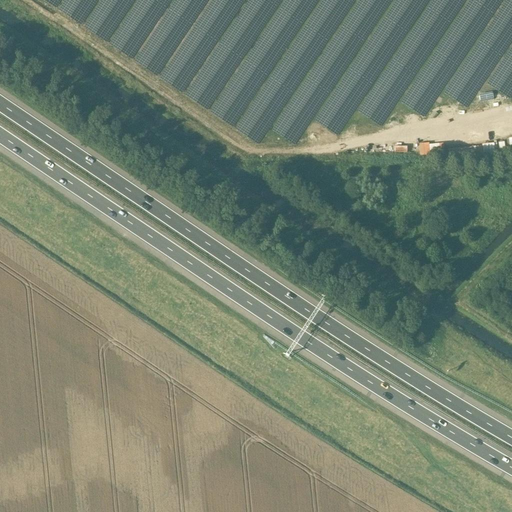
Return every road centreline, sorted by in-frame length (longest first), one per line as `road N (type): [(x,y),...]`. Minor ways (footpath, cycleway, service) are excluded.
road 1 (motorway): [(511,438),(257,280),(0,104)]
road 2 (motorway): [(0,136),(375,386),(511,467)]
